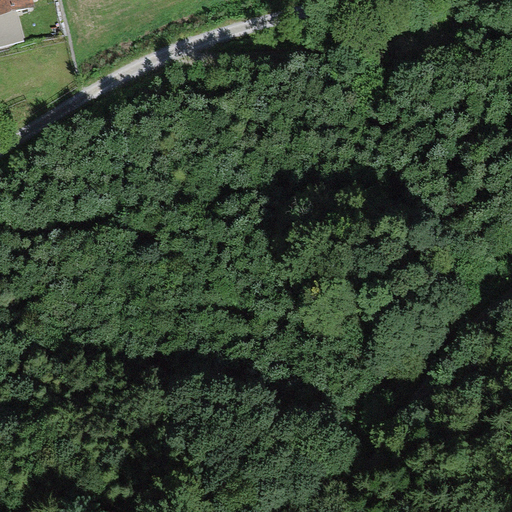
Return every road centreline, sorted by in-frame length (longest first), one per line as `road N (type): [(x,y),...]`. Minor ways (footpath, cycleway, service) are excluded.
road 1 (track): [(0,141),(138,60),(324,0)]
road 2 (track): [(511,289),(442,353),(378,457),(321,511)]
